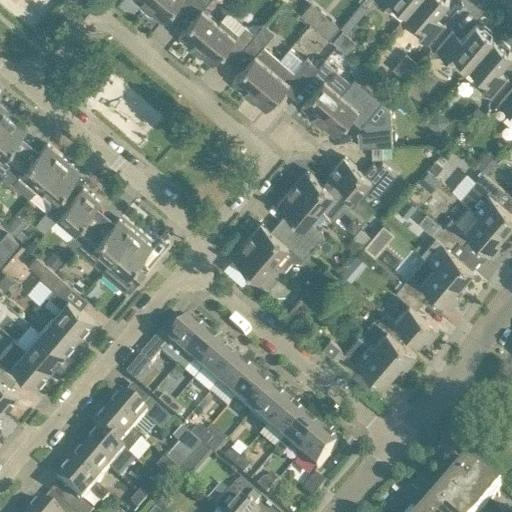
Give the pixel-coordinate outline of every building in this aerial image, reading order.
[(186,9),(193,0),(150,0),(146,5),(163,20),(178,2),(186,9)] [(219,22),(203,8),(210,0),(193,0),(186,9),(195,16),(180,34),(196,48),(229,11),(219,22)] [(407,13),(418,0),(378,0),(390,10),(396,3),(407,13)] [(430,44),(434,40),(447,25),(436,15),(449,0),(418,0),(407,13),(425,28),(419,35),(430,44)] [(311,1),(302,12),(330,37),(340,26),(311,1)] [(239,53),(249,41),(255,34),(229,11),(196,48),(213,63),(229,44),(239,53)] [(351,15),(341,27),(346,32),(356,20),(351,15)] [(281,58),(265,44),(276,32),(265,23),(255,34),(249,41),(259,50),(233,80),(250,94),(281,58)] [(470,67),(495,38),(477,23),(463,39),(453,30),(436,49),(465,74),(471,67),(470,67)] [(493,97),(497,93),(510,78),(499,69),(511,54),(511,52),(495,38),(470,67),(471,67),(482,77),(476,83),(493,97)] [(307,56),(304,60),(289,47),(281,58),(250,94),(267,108),(284,88),(294,96),(307,81),(319,66),(318,66),(307,56)] [(319,119),(342,92),(328,80),(337,69),(325,58),(318,66),(319,66),(307,81),(316,88),(302,104),(319,119)] [(511,87),(499,103),(511,113),(511,87)] [(336,133),(349,118),(362,103),(345,89),(342,92),(319,119),(336,133)] [(0,127),(13,113),(0,102),(0,127)] [(0,127),(0,179),(4,174),(5,174),(23,154),(13,146),(29,127),(13,113),(0,127)] [(392,126),(358,131),(358,145),(372,145),(373,145),(381,145),(393,144),(392,126)] [(40,186),(64,157),(47,143),(31,161),(23,154),(5,174),(14,182),(23,172),(40,186)] [(373,158),(383,157),(393,157),(393,144),(381,145),(373,145),(373,158)] [(488,150),(477,163),(488,173),(499,160),(488,150)] [(360,169),(345,156),(330,173),(346,186),(353,192),(357,196),(365,186),(370,190),(385,171),(374,162),(365,172),(360,169)] [(46,232),(52,225),(74,198),(65,190),(81,172),(64,157),(40,186),(31,196),(47,210),(36,223),(46,232)] [(436,159),(428,168),(436,175),(444,166),(436,159)] [(334,192),(322,182),(307,169),(293,186),(320,209),(334,192)] [(439,181),(428,171),(420,181),(432,191),(439,181)] [(461,196),(477,179),(468,171),(452,188),(461,196)] [(504,188),(489,176),(484,171),(461,197),(471,206),(479,213),(479,212),(504,233),(505,233),(511,224),(511,210),(497,198),(504,188)] [(311,219),(320,209),(293,186),(278,203),(295,217),(287,226),(312,248),(324,235),(324,230),(311,219)] [(76,249),(94,228),(85,220),(101,202),(84,187),(74,198),(52,225),(68,239),(67,241),(76,249)] [(408,198),(398,210),(407,218),(417,206),(408,198)] [(509,236),(505,233),(504,233),(479,212),(479,213),(471,206),(456,221),(451,217),(444,226),(460,240),(464,244),(472,235),(494,254),(509,236)] [(17,213),(7,226),(17,233),(26,221),(17,213)] [(444,226),(439,222),(429,213),(423,220),(434,229),(431,232),(445,244),(431,261),(435,265),(435,264),(460,285),(461,285),(474,268),(452,249),(460,240),(444,226)] [(111,260),(136,231),(119,217),(103,236),(94,228),(76,249),(94,263),(102,253),(111,260)] [(279,236),(277,235),(262,222),(248,239),(275,262),(283,252),(294,261),(302,260),(312,248),(287,226),(279,236)] [(361,227),(353,236),(362,244),(370,235),(361,227)] [(6,230),(0,237),(0,262),(1,263),(20,242),(6,230)] [(129,293),(146,273),(137,265),(153,246),(136,231),(111,260),(112,261),(103,271),(129,293)] [(260,279),(275,262),(248,239),(233,256),(260,279)] [(55,270),(65,258),(55,249),(45,261),(55,270)] [(55,270),(45,261),(37,255),(29,263),(42,274),(40,276),(52,286),(61,294),(70,283),(55,270)] [(349,262),(341,272),(352,281),(360,271),(349,262)] [(465,288),(461,285),(460,285),(435,264),(435,265),(421,281),(411,272),(403,281),(425,299),(432,290),(450,306),(465,288)] [(0,284),(5,289),(14,279),(6,273),(0,280),(0,284)] [(425,299),(403,281),(399,277),(394,284),(399,288),(396,291),(410,303),(396,320),(407,329),(407,330),(424,345),(439,327),(417,308),(425,299)] [(68,299),(61,294),(52,286),(39,301),(55,314),(79,336),(94,319),(79,306),(69,297),(68,299)] [(297,324),(316,298),(306,290),(285,315),(297,324)] [(396,320),(386,311),(378,321),(388,329),(374,345),(374,346),(398,367),(402,371),(417,353),(399,338),(407,330),(407,329),(396,320)] [(65,352),(79,336),(55,314),(41,331),(65,352)] [(178,367),(207,333),(190,318),(177,334),(167,326),(126,374),(137,383),(162,353),(178,367)] [(51,368),(65,352),(41,331),(27,347),(51,368)] [(202,372),(228,341),(224,338),(219,339),(217,341),(207,333),(178,367),(186,373),(193,364),(202,372)] [(374,345),(370,342),(361,334),(346,351),(341,347),(333,356),(354,374),(362,365),(384,384),(398,367),(374,346),(374,345)] [(51,368),(27,347),(14,337),(0,353),(37,385),(51,368)] [(333,356),(341,347),(331,338),(323,348),(333,356)] [(219,386),(240,361),(230,352),(232,350),(232,345),(228,341),(202,372),(219,386)] [(11,386),(19,377),(0,360),(0,406),(5,410),(20,393),(11,386)] [(235,400),(261,369),(257,366),(252,367),(250,369),(240,361),(219,386),(211,395),(227,409),(235,400)] [(251,414),(273,389),(263,380),(265,377),(265,373),(261,369),(235,400),(251,414)] [(268,428),(294,397),(290,394),(285,395),(283,397),(273,389),(251,414),(268,428)] [(174,422),(150,401),(142,410),(123,394),(109,411),(142,440),(145,442),(156,428),(164,434),(174,422)] [(169,411),(175,403),(166,395),(159,403),(169,411)] [(284,442),(306,417),(296,408),(298,405),(298,401),(294,397),(268,428),(284,442)] [(175,403),(169,411),(179,419),(185,411),(175,403)] [(129,456),(142,440),(109,411),(94,428),(100,432),(120,449),(120,448),(129,456)] [(301,456),(327,425),(323,422),(318,423),(316,425),(306,417),(284,442),(277,451),(284,457),(292,448),(301,456)] [(301,456),(303,457),(318,470),(339,445),(328,436),(331,434),(331,429),(327,425),(301,456)] [(199,443),(207,433),(200,427),(191,436),(199,443)] [(199,443),(191,436),(182,429),(173,439),(193,456),(202,445),(199,443)] [(136,462),(129,456),(120,448),(120,449),(100,432),(86,448),(111,470),(122,479),(136,462)] [(206,449),(214,439),(207,433),(199,443),(202,445),(206,449)] [(97,486),(111,470),(86,448),(72,464),(97,486)] [(235,467),(241,459),(232,451),(225,459),(235,467)] [(244,475),(251,467),(241,459),(235,467),(244,475)] [(456,474),(490,503),(502,489),(469,460),(456,474)] [(109,496),(97,486),(72,464),(57,481),(73,494),(64,504),(73,511),(93,511),(82,503),(90,494),(103,504),(109,496)] [(176,475),(179,471),(172,465),(164,475),(171,481),(176,475)] [(185,483),(193,474),(184,466),(179,471),(176,475),(185,483)] [(268,495),(274,487),(280,480),(272,473),(266,480),(264,479),(258,487),(268,495)] [(472,511),(482,511),(490,503),(456,474),(445,488),(472,511)] [(313,499),(319,491),(326,483),(316,475),(303,491),(313,499)] [(259,500),(238,483),(230,492),(231,493),(217,510),(219,511),(253,511),(251,510),(259,500)] [(147,501),(155,491),(148,485),(139,494),(147,501)] [(444,511),(472,511),(445,488),(433,502),(444,511)] [(400,491),(396,495),(406,503),(409,499),(400,491)] [(444,511),(433,502),(421,491),(409,505),(412,508),(416,511),(444,511)] [(139,510),(147,501),(139,494),(131,503),(139,510)] [(160,494),(151,503),(160,511),(163,511),(171,504),(160,494)] [(73,511),(64,504),(57,511),(54,511),(41,500),(32,511),(29,509),(25,508),(21,511),(73,511)]
